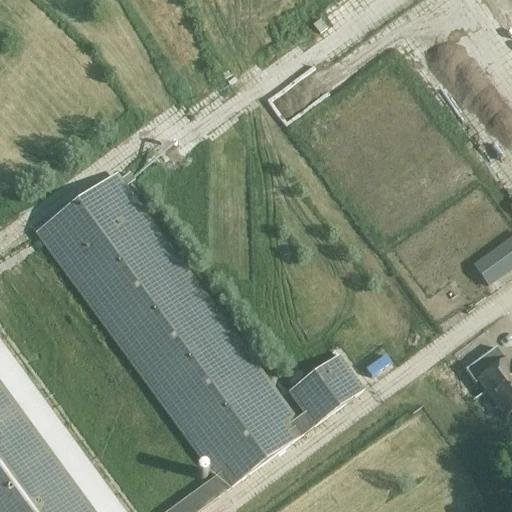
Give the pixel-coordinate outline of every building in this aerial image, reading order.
[(304,437),(303,435),(295,424),(115,178),(38,235),(216,479),(170,511),(90,511),(0,388),(0,511),(196,511),(225,491),(227,493),(304,437)] [(511,242),(474,271),(488,290),(499,282),(494,276),(511,262),(511,242)] [(432,335),(443,328),(423,291),(411,298),(432,335)] [(501,366),(506,363),(496,350),(465,372),(475,385),(478,383),(505,420),(511,414),(511,365),(505,371),(501,366)] [(364,393),(339,360),(289,396),(304,417),(295,424),(303,435),(312,428),(314,430),(364,393)] [(454,382),(445,370),(434,378),(443,390),(454,382)]
